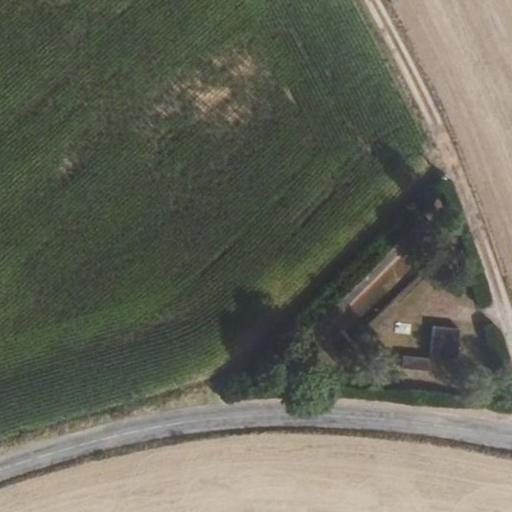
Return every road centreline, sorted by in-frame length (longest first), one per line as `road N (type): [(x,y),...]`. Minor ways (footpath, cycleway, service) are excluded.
road 1 (tertiary): [(511,438),(366,418),(241,416),(119,434),(0,471)]
road 2 (track): [(511,332),(458,167),(375,0)]
